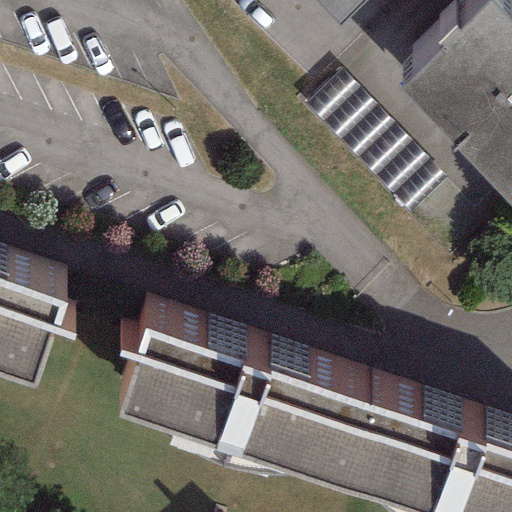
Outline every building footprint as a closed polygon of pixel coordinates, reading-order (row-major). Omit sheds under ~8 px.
[(313,0),(338,26),(364,0),(313,0)] [(441,51),(399,89),(456,145),(451,147),(511,208),(511,207),(511,23),(487,1),(457,33),(453,27),(437,44),(441,51)] [(443,177),(337,68),(301,104),(407,213),(443,177)] [(0,376),(36,388),(65,303),(0,281),(0,376)] [(511,511),(511,452),(143,331),(115,416),(405,511),(511,511)]
